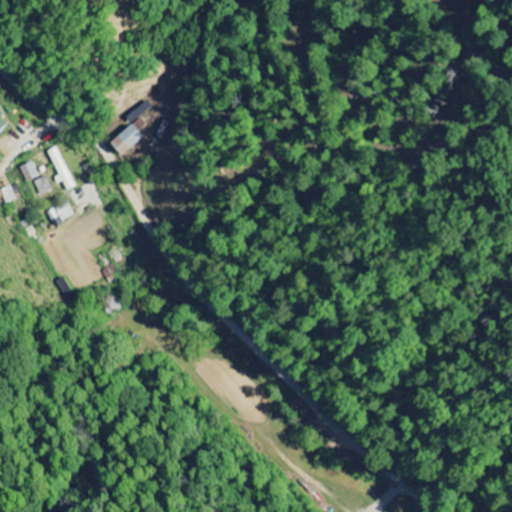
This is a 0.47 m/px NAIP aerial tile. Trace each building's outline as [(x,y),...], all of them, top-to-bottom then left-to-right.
[(0,131),(8,124),(0,115),(0,131)] [(107,147),(119,159),(140,137),(127,125),(107,147)] [(61,184),(62,183),(67,193),(76,188),(55,148),(45,154),(61,184)] [(20,168),(25,183),(38,179),(33,164),(20,168)] [(53,191),(47,177),(34,183),(40,196),(53,191)] [(2,190),(6,205),(16,202),(12,187),(2,190)] [(46,214),(53,228),(75,217),(68,204),(46,214)]
